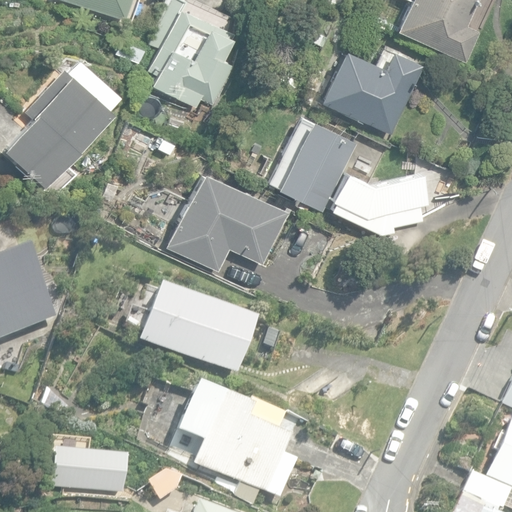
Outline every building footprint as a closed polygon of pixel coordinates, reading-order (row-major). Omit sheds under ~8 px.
[(66,0),(124,19),(130,0),(66,0)] [(407,0),(394,28),(463,60),(477,30),(464,24),(475,0),(407,0)] [(146,71),(197,104),(200,98),(211,102),(230,62),(222,58),(233,32),(176,5),(146,71)] [(114,53),(136,62),(141,49),(119,40),(114,53)] [(316,99),(389,133),(422,64),(389,49),(381,66),(341,47),(316,99)] [(2,148),(47,184),(108,109),(118,96),(75,61),(66,72),(61,68),(25,112),(29,115),(2,148)] [(265,182),(320,209),(347,153),(353,141),(299,114),(280,153),(266,181),(265,182)] [(153,148),(170,156),(175,144),(158,137),(153,148)] [(162,244),(215,269),(226,246),(260,261),(284,209),(198,168),(162,244)] [(0,252),(0,336),(54,315),(26,243),(0,252)] [(136,339),(233,372),(252,317),(154,284),(136,339)] [(511,376),(502,400),(511,404),(511,376)] [(231,495),(252,503),(257,490),(277,498),(292,459),(280,454),(288,434),(244,417),(249,404),(190,382),(174,424),(201,434),(190,463),(236,481),(231,495)] [(511,414),(511,413),(484,476),(507,487),(511,489),(511,414)] [(0,440),(0,456),(13,456),(12,439),(0,440)] [(142,478),(157,499),(182,482),(168,461),(142,478)] [(507,487),(484,476),(483,475),(468,469),(459,491),(465,494),(498,508),(500,504),(507,487)] [(501,506),(511,510),(511,490),(509,489),(501,506)] [(499,511),(457,493),(451,511),(499,511)] [(225,511),(193,500),(188,511),(225,511)]
